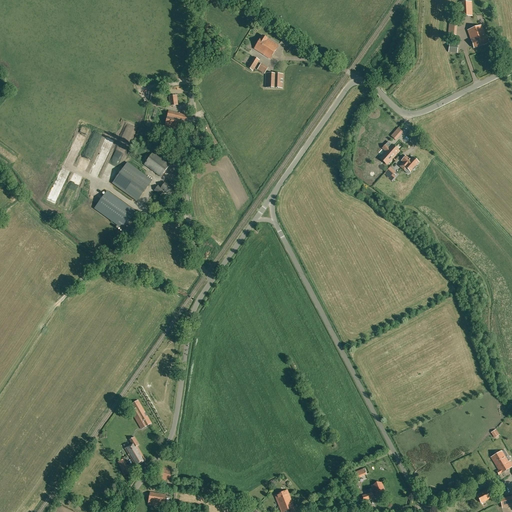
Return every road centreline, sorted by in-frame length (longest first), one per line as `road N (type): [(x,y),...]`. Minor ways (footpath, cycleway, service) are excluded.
road 1 (unclassified): [(425,511),(275,223)]
road 2 (unclassified): [(212,280),(198,262),(189,214),(193,115),(183,0)]
road 3 (tertiary): [(120,511),(172,433),(190,323),(212,280)]
road 4 (tertiary): [(511,67),(410,115),(358,79)]
road 5 (tertiary): [(272,195),(358,79)]
road 6 (track): [(272,511),(213,488),(143,476)]
road 7 (track): [(318,60),(213,0)]
